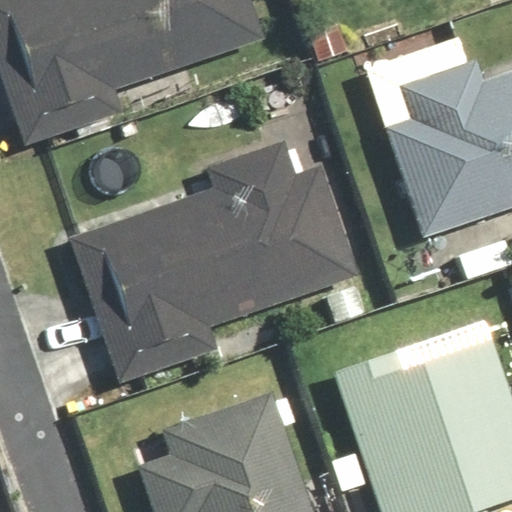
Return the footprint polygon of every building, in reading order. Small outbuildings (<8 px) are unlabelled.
[(253,47),(237,0),(0,0),(0,133),(6,150),(114,115),(107,95),(253,47)] [(443,44),(351,74),(407,243),(511,208),(511,64),(456,83),(443,44)] [(345,274),(307,162),(285,170),(276,146),(190,175),(198,199),(79,240),(106,319),(90,325),(111,387),(209,354),(198,324),(345,274)] [(511,272),(511,237),(499,242),(510,273),(511,272)] [(395,359),(321,382),(361,511),(483,511),(511,503),(511,468),(476,353),(400,376),(395,359)] [(292,511),(256,400),(147,435),(157,467),(124,477),(135,511),(292,511)]
